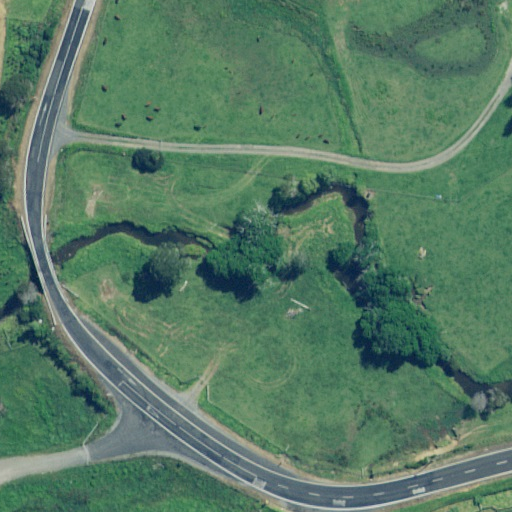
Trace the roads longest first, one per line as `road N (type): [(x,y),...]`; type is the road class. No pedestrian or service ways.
road 1 (primary): [(511,460),(369,496),(294,490),(175,424),(85,342),(52,289),(34,223),(44,129),(83,0)]
road 2 (track): [(511,73),(452,150),(401,168),(44,129)]
